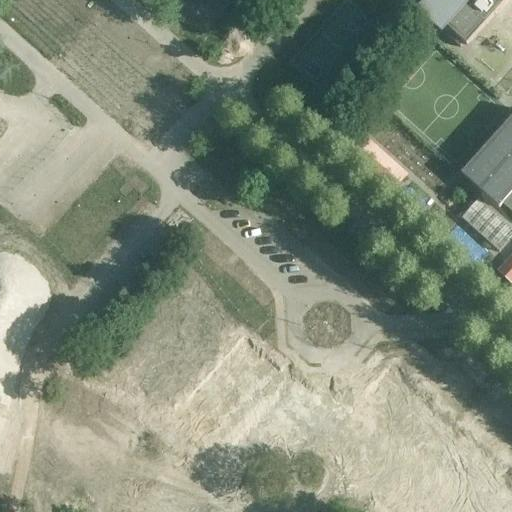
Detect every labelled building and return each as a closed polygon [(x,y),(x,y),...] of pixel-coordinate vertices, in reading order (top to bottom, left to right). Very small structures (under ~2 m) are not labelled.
[(511,116),(460,175),(498,209),(502,204),(511,213),(511,0),(428,0),(417,12),(441,34),(446,28),(467,46),(508,0),(511,0),(511,116)] [(405,176),(375,150),(362,165),(392,191),(405,176)] [(511,230),(479,201),(462,220),(499,253),(511,237),(511,230)] [(301,214),(287,229),(319,258),(332,243),(301,214)] [(287,229),(274,243),(306,272),(319,258),(287,229)] [(274,243),(261,257),(293,286),(306,272),(274,243)] [(511,253),(495,270),(511,284),(511,253)] [(261,257),(249,271),(280,300),(293,286),(261,257)] [(340,262),(333,270),(342,278),(349,271),(340,262)] [(333,270),(326,277),(335,286),(342,278),(333,270)] [(249,271),(235,286),(267,315),(280,300),(249,271)] [(357,277),(329,308),(346,323),(374,293),(357,277)] [(235,286),(222,301),(254,329),(267,315),(235,286)] [(314,291),(307,298),(316,307),(323,299),(314,291)] [(374,293),(346,323),(362,338),(390,307),(374,293)] [(307,298),(300,306),(310,314),(316,307),(307,298)] [(390,307),(362,338),(378,352),(406,322),(390,307)] [(216,308),(202,324),(234,352),(248,337),(216,308)] [(288,319),(281,327),(290,336),(297,328),(288,319)] [(406,322),(378,352),(394,367),(422,336),(406,322)] [(202,324),(188,339),(220,368),(234,352),(202,324)] [(281,327),(275,334),(284,343),(290,336),(281,327)] [(322,332),(316,339),(324,347),(331,340),(322,332)] [(422,336),(394,367),(410,381),(438,351),(422,336)] [(188,339),(174,354),(206,383),(220,368),(188,339)] [(331,340),(324,347),(334,356),(340,348),(331,340)] [(438,351),(410,381),(426,396),(454,365),(438,351)] [(174,354),(160,370),(192,398),(206,383),(174,354)] [(254,358),(248,365),(256,373),(263,366),(254,358)] [(355,361),(348,368),(356,376),(363,369),(355,361)] [(248,365),(241,373),(249,381),(256,373),(248,365)] [(454,365),(426,396),(442,410),(470,380),(454,365)] [(363,369),(356,376),(366,385),(373,377),(363,369)] [(160,370),(147,384),(179,413),(192,398),(160,370)] [(470,380),(442,410),(459,426),(487,395),(470,380)] [(147,384),(133,400),(165,428),(179,413),(147,384)] [(227,388),(220,396),(229,404),(236,396),(227,388)] [(387,390),(380,397),(389,405),(396,398),(387,390)] [(220,396),(213,403),(222,411),(229,404),(220,396)] [(396,398),(389,405),(398,414),(405,406),(396,398)] [(133,400),(119,415),(151,443),(165,428),(133,400)] [(511,416),(501,407),(473,438),(490,453),(511,429),(511,416)] [(119,415),(106,430),(137,459),(151,443),(119,415)] [(199,418),(193,426),(201,434),(208,426),(199,418)] [(419,419),(412,426),(421,434),(428,427),(419,419)] [(193,426),(186,433),(195,441),(201,434),(193,426)] [(428,427),(421,434),(430,443),(437,435),(428,427)] [(511,429),(490,453),(506,468),(511,461),(511,429)] [(100,439),(93,447),(102,455),(109,447),(100,439)] [(109,447),(102,455),(111,463),(117,455),(109,447)] [(172,449),(165,456),(174,464),(181,457),(172,449)] [(71,455),(42,487),(59,502),(88,471),(71,455)] [(165,456),(158,464),(167,472),(174,464),(165,456)] [(467,462),(460,469),(469,477),(475,470),(467,462)] [(132,468),(125,476),(134,484),(141,476),(132,468)] [(475,470),(469,477),(478,485),(485,478),(475,470)] [(88,471),(59,502),(69,511),(79,511),(104,485),(88,471)] [(141,476),(134,484),(143,492),(150,484),(141,476)] [(104,485),(79,511),(108,511),(120,500),(104,485)] [(499,491),(492,498),(501,506),(508,499),(499,491)] [(164,497),(157,505),(164,511),(166,511),(173,505),(164,497)] [(511,502),(508,499),(501,506),(508,511),(511,511),(511,502)] [(133,511),(120,500),(108,511),(133,511)]
